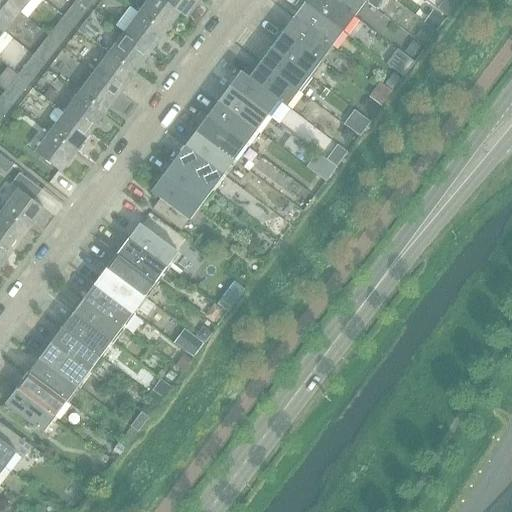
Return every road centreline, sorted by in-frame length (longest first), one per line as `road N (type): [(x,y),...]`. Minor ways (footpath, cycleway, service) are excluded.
road 1 (secondary): [(207,511),(468,169)]
road 2 (residential): [(0,325),(240,0)]
